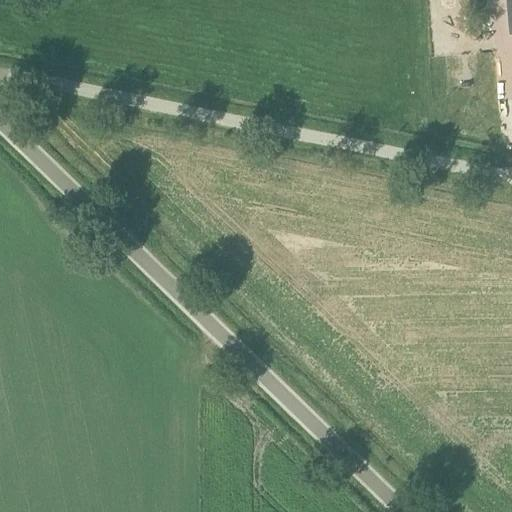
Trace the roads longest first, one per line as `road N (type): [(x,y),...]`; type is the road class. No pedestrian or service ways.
road 1 (unclassified): [(406,511),(0,118)]
road 2 (unclassified): [(511,185),(0,79)]
